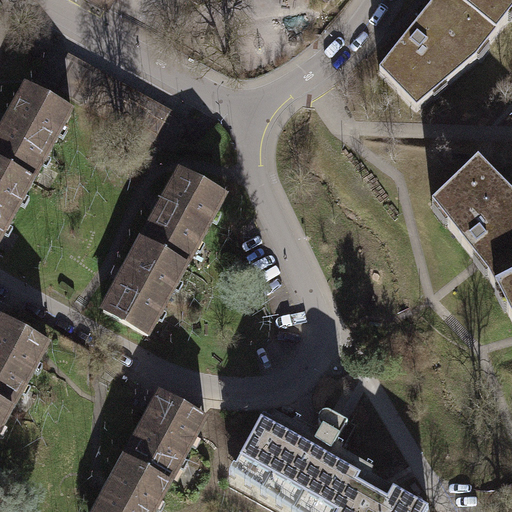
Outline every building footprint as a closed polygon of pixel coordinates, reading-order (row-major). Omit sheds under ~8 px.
[(473,64),(498,37),(452,0),(434,0),(424,14),(420,19),(378,73),(416,111),(432,99),(428,93),(437,82),(447,86),(473,64)] [(511,0),(452,0),(498,37),(511,18),(511,0)] [(186,125),(53,50),(38,77),(171,152),(186,125)] [(27,87),(0,137),(0,165),(34,183),(73,111),(27,87)] [(492,259),(498,268),(503,265),(510,272),(511,270),(511,196),(478,163),(431,207),(475,261),(487,253),(492,259)] [(0,247),(34,183),(0,165),(0,247)] [(182,174),(143,242),(185,265),(224,198),(182,174)] [(147,334),(185,265),(143,242),(104,310),(147,334)] [(511,270),(510,272),(503,265),(498,268),(488,274),(511,321),(511,270)] [(2,322),(0,324),(0,402),(11,408),(46,346),(2,322)] [(160,396),(124,460),(170,486),(206,422),(160,396)] [(0,428),(11,408),(0,402),(0,428)] [(319,437),(326,440),(337,420),(330,416),(327,415),(322,416),(320,419),(319,422),(319,425),(320,428),(322,430),(319,437)] [(423,511),(427,507),(333,457),(335,452),(296,431),(294,435),(263,418),(235,470),(269,488),(272,483),(304,500),(301,505),(312,511),(423,511)] [(155,511),(170,486),(124,460),(94,511),(155,511)]
